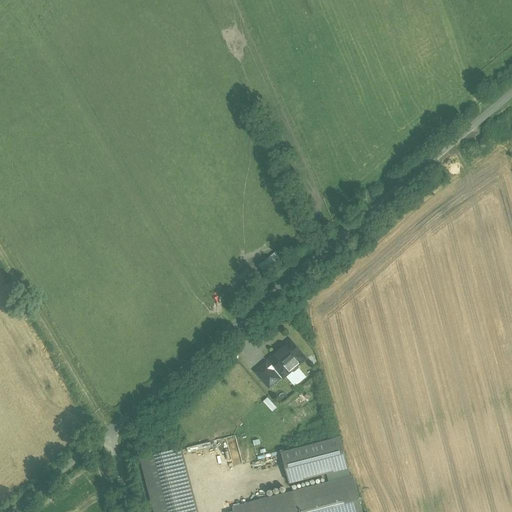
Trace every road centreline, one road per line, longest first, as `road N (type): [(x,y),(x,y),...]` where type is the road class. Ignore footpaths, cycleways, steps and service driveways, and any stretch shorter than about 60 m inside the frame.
road 1 (unclassified): [(109,432),(511,94)]
road 2 (track): [(0,252),(109,432)]
road 3 (unclassified): [(109,432),(14,511)]
